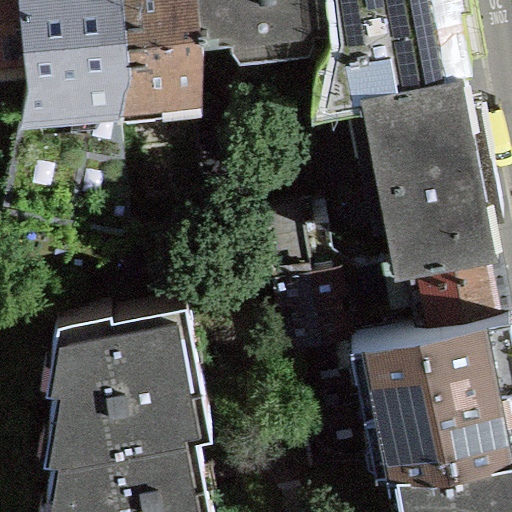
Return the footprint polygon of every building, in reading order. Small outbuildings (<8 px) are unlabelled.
[(0,0),(0,48),(28,45),(23,0),(0,0)] [(21,114),(5,205),(129,227),(118,111),(120,101),(120,100),(130,45),(124,0),(23,0),(28,45),(30,60),(23,101),(57,98),(48,120),(21,114)] [(124,0),(130,45),(120,100),(120,101),(198,92),(201,31),(197,0),(124,0)] [(344,15),(342,0),(197,0),(201,31),(230,27),(231,34),(240,46),(309,38),(315,25),(314,18),(344,15)] [(362,72),(462,52),(452,0),(342,0),(344,15),(331,77),(362,72)] [(362,72),(374,136),(359,139),(368,186),(383,184),(395,248),(407,245),(496,229),(474,112),(462,52),(362,72)] [(262,202),(269,200),(255,125),(197,132),(206,212),(262,202)] [(274,268),(312,261),(299,195),(269,200),(262,202),(274,268)] [(420,314),(509,298),(501,253),(496,229),(407,245),(420,314)] [(274,268),(288,340),(345,329),(332,258),(312,261),(274,268)] [(66,444),(54,446),(53,451),(197,423),(212,420),(199,353),(187,287),(112,301),(111,295),(58,305),(51,348),(64,351),(68,373),(56,375),(48,419),(62,421),(66,444)] [(511,313),(509,298),(420,314),(352,327),(376,456),(386,455),(511,438),(511,313)] [(197,423),(53,451),(46,489),(59,491),(63,511),(213,511),(209,489),(197,423)] [(511,511),(511,438),(386,455),(396,511),(511,511)]
